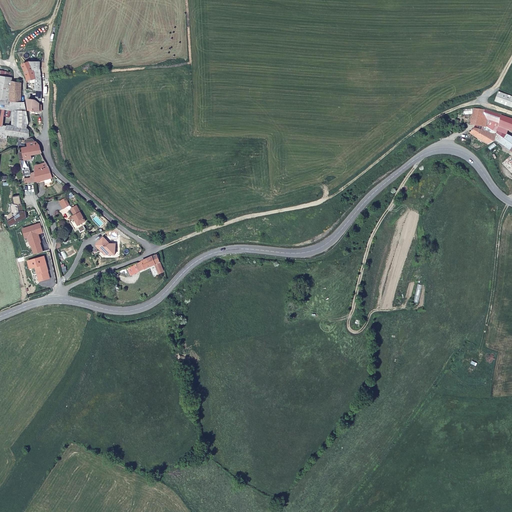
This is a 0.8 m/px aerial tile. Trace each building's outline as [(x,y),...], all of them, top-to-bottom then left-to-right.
[(42,97),(42,77),(36,77),(31,61),(21,66),(26,76),(25,78),(27,89),(38,91),(37,96),(42,97)] [(42,77),(42,61),(31,61),(36,77),(42,77)] [(11,78),(0,77),(0,110),(7,111),(26,111),(25,102),(22,102),(20,81),(11,81),(11,78)] [(511,106),(511,96),(498,93),(495,102),(511,106)] [(40,106),(36,102),(26,99),(28,109),(40,113),(40,106)] [(488,124),(489,118),(485,117),(486,110),(483,109),(474,109),(474,111),(462,112),(463,117),(473,116),(471,127),(475,128),(490,131),(491,125),(488,124)] [(500,122),(502,115),(486,110),(485,117),(489,118),(500,122)] [(507,135),(510,126),(511,122),(511,117),(502,115),(500,122),(497,137),(496,141),(506,148),(510,141),(506,138),(507,135)] [(31,135),(31,129),(29,128),(20,128),(20,124),(16,124),(16,127),(10,127),(9,137),(29,139),(29,140),(37,139),(33,135),(31,135)] [(496,141),(497,137),(490,134),(474,131),(472,136),(488,145),(496,141)] [(43,154),(41,146),(39,142),(37,139),(29,140),(31,149),(25,149),(26,157),(35,155),(43,154)] [(25,177),(33,175),(37,174),(36,168),(34,168),(34,163),(36,162),(35,155),(26,157),(27,161),(23,161),(25,177)] [(54,182),(51,171),(48,165),(36,168),(39,184),(47,182),(47,184),(54,182)] [(60,201),(63,208),(69,205),(66,198),(60,201)] [(9,226),(27,218),(26,211),(24,211),(22,205),(18,206),(20,214),(7,222),(9,226)] [(88,223),(76,205),(70,209),(69,209),(72,214),(71,215),(73,218),(69,220),(76,230),(88,223)] [(39,224),(23,228),(26,237),(29,237),(33,251),(42,249),(38,234),(43,233),(39,224)] [(115,254),(115,244),(109,245),(102,238),(97,244),(97,247),(101,250),(104,250),(105,254),(115,254)] [(162,268),(157,254),(136,263),(140,272),(155,265),(157,270),(162,268)] [(27,261),(29,269),(47,264),(44,256),(27,261)] [(48,273),(47,265),(35,268),(39,283),(49,280),(47,273),(48,273)]
